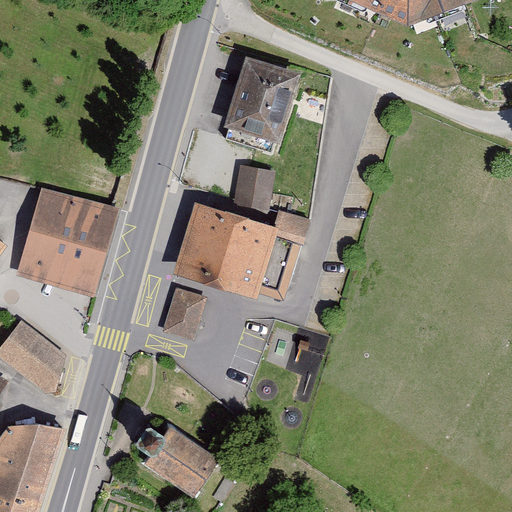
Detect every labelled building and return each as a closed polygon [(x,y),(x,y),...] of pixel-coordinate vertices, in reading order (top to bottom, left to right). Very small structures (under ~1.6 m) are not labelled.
[(366,0),(413,23),(472,0),(366,0)] [(247,58),(227,124),(280,139),(299,73),(247,58)] [(240,164),(234,204),(270,210),(276,170),(240,164)] [(42,188),(19,277),(96,297),(119,207),(42,188)] [(197,205),(174,274),(257,300),(261,294),(284,302),(305,240),(197,205)] [(209,298),(176,288),(164,327),(197,338),(209,298)] [(21,321),(0,353),(44,393),(58,393),(65,355),(21,321)] [(0,438),(0,511),(44,511),(70,433),(9,427),(0,438)] [(150,456),(144,466),(194,498),(217,461),(169,430),(164,438),(147,427),(135,446),(150,456)]
